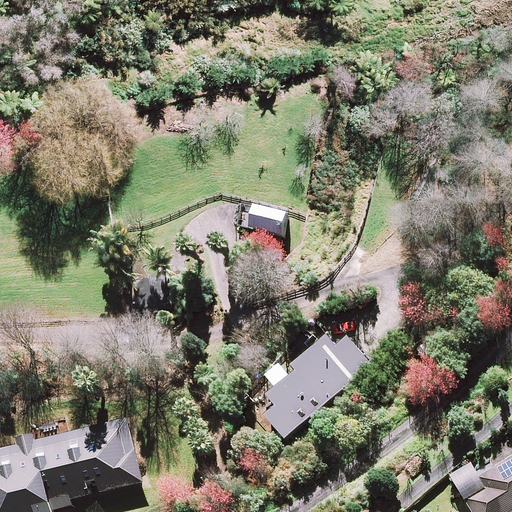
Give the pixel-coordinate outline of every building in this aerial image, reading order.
[(287,215),(255,208),(250,230),(282,237),(287,215)] [(134,300),(136,318),(178,313),(176,295),(167,296),(164,276),(147,278),(150,298),(134,300)] [(336,347),(327,336),(308,351),(312,355),(269,391),(280,405),(265,418),(284,440),(371,366),(347,338),(336,347)] [(144,485),(129,421),(0,450),(0,511),(56,511),(74,508),(73,502),(144,485)] [(511,511),(511,461),(501,468),(497,461),(476,473),(472,466),(451,478),(471,511),(511,511)]
